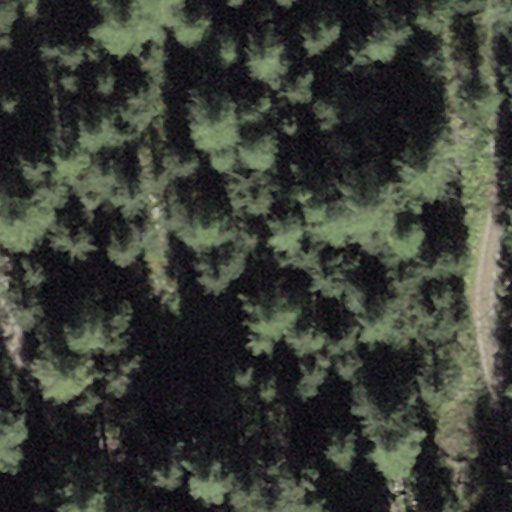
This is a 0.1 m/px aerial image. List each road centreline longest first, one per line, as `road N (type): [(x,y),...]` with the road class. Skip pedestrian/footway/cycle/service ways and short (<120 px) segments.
road 1 (track): [(497,511),(506,57),(497,0)]
road 2 (track): [(0,314),(205,511)]
